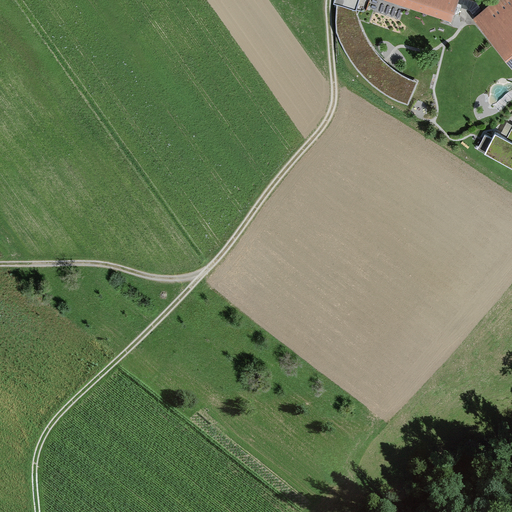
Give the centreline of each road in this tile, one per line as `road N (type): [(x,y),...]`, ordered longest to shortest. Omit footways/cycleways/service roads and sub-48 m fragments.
road 1 (track): [(329,0),(334,86),(326,121),(223,252),(47,429),(35,460),(37,511)]
road 2 (track): [(200,277),(80,261),(0,262)]
